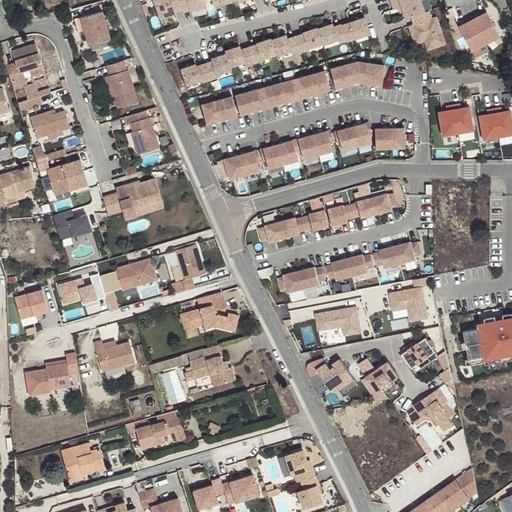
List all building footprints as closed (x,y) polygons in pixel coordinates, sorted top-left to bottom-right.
[(155,0),(161,16),(177,10),(176,8),(175,4),(181,2),(180,0),(155,0)] [(388,0),(389,0),(391,8),(396,7),(399,6),(401,11),(403,18),(408,16),(422,11),(418,0),(388,0)] [(344,34),(367,25),(362,9),(338,18),(344,33),(344,34)] [(490,9),(460,22),(475,57),(491,50),(487,43),(502,36),(490,9)] [(102,10),(81,15),(83,25),(84,24),(86,29),(81,30),(85,45),(110,38),(102,10)] [(425,49),(443,43),(434,16),(429,18),(426,10),(422,11),(408,16),(411,24),(406,25),(410,36),(419,33),(422,40),(425,49)] [(337,35),(344,33),(338,18),(338,16),(331,19),(329,16),(315,22),(320,37),(321,38),(336,32),(337,35)] [(306,42),(320,37),(315,22),(314,21),(300,26),(300,27),(292,30),(299,46),(306,44),(306,42)] [(291,49),(299,46),(292,30),(285,33),(284,29),(269,35),(274,49),(275,51),(290,45),(291,49)] [(260,55),(274,49),(269,35),(268,33),(254,39),(254,40),(247,42),(253,59),(260,56),(260,55)] [(412,43),(422,40),(419,33),(410,36),(412,43)] [(245,62),(253,59),(247,42),(239,45),(238,42),(223,47),(224,50),(229,63),(244,58),(245,62)] [(17,63),(7,66),(10,74),(13,85),(27,81),(24,71),(30,69),(32,75),(44,71),(36,45),(23,49),(22,47),(13,50),(17,63)] [(229,63),(224,50),(209,56),(210,58),(203,61),(209,77),(216,74),(216,72),(230,66),(229,63)] [(127,69),(124,59),(106,65),(109,75),(106,76),(108,83),(111,83),(115,95),(119,108),(139,101),(128,69),(127,69)] [(201,80),(209,77),(203,61),(195,64),(194,61),(180,67),(186,83),(200,77),(201,80)] [(357,61),(201,104),(206,127),(358,84),(382,90),(386,66),(357,61)] [(32,75),(35,83),(47,79),(44,71),(32,75)] [(27,81),(13,85),(14,89),(24,86),(28,85),(27,81)] [(28,99),(39,95),(35,83),(28,85),(24,86),(28,99)] [(0,88),(0,113),(10,111),(3,88),(0,88)] [(18,102),(21,110),(42,103),(39,95),(28,99),(18,102)] [(469,107),(436,113),(441,139),(479,131),(482,142),(511,137),(511,127),(509,110),(472,117),(469,107)] [(159,147),(150,116),(149,116),(146,109),(124,116),(127,123),(130,122),(133,130),(137,142),(134,143),(135,144),(138,153),(159,147)] [(52,114),(51,111),(30,117),(36,137),(47,134),(61,130),(70,127),(65,110),(56,113),(52,114)] [(332,130),(221,161),(228,183),(302,161),(305,167),(335,158),(331,146),(339,143),(342,158),(358,154),(356,148),(374,144),(375,153),(406,152),(405,130),(372,131),(369,124),(333,134),(332,130)] [(61,130),(47,134),(48,138),(63,134),(61,130)] [(126,132),(130,145),(135,144),(134,143),(137,142),(133,130),(126,132)] [(51,153),(53,158),(66,154),(65,149),(51,153)] [(47,169),(53,189),(69,185),(70,190),(88,184),(80,159),(47,169)] [(0,179),(0,180),(0,200),(6,199),(16,196),(15,192),(35,186),(29,165),(13,170),(15,174),(10,176),(9,172),(0,174),(0,179)] [(103,196),(108,212),(109,214),(123,210),(126,218),(137,215),(134,208),(162,199),(155,177),(140,182),(128,186),(127,183),(116,187),(118,192),(103,196)] [(69,185),(53,189),(55,194),(70,190),(69,185)] [(371,189),(357,192),(358,197),(372,194),(371,189)] [(394,194),(258,229),(262,248),(299,238),(297,235),(312,231),(313,235),(348,226),(347,222),(360,219),(361,222),(392,215),(391,211),(399,209),(394,194)] [(134,208),(137,215),(165,206),(162,199),(134,208)] [(89,211),(76,215),(74,208),(55,214),(62,238),(94,228),(89,211)] [(419,242),(276,278),(281,299),(320,289),(319,284),(335,279),(336,284),(370,276),(368,271),(383,267),(383,271),(417,263),(415,258),(423,257),(419,242)] [(174,291),(193,285),(191,276),(204,272),(196,243),(175,249),(179,264),(183,278),(175,280),(171,282),(174,291)] [(121,288),(157,278),(151,257),(115,266),(121,288)] [(175,280),(183,278),(179,264),(171,266),(175,280)] [(99,274),(98,271),(90,274),(92,282),(84,284),(82,276),(58,282),(63,301),(82,296),(83,300),(95,296),(94,289),(102,287),(99,274)] [(104,296),(106,300),(115,298),(108,272),(99,274),(102,287),(104,296)] [(390,289),(393,310),(409,307),(411,321),(431,317),(425,276),(415,278),(416,285),(390,289)] [(94,289),(96,298),(104,296),(102,287),(94,289)] [(50,310),(43,288),(16,297),(22,318),(36,314),(50,310)] [(201,308),(181,314),(185,330),(197,327),(205,324),(206,327),(218,324),(218,327),(235,331),(239,315),(228,313),(228,316),(218,314),(216,315),(214,310),(227,307),(223,291),(198,298),(201,308)] [(95,296),(83,300),(84,305),(97,301),(96,298),(95,296)] [(316,312),(320,330),(343,325),(346,335),(365,331),(359,302),(316,312)] [(511,320),(462,329),(470,366),(511,359),(511,320)] [(199,334),(197,327),(185,330),(187,337),(199,334)] [(428,357),(436,352),(426,337),(419,342),(411,348),(400,354),(405,362),(407,360),(411,368),(418,363),(421,368),(431,361),(428,357)] [(94,342),(102,371),(135,362),(129,342),(116,345),(104,348),(102,344),(102,340),(94,342)] [(102,344),(104,348),(116,345),(115,340),(102,344)] [(222,354),(219,344),(203,349),(205,355),(189,360),(193,370),(185,372),(187,380),(211,373),(215,385),(235,379),(231,366),(228,367),(225,368),(223,362),(220,354),(222,354)] [(48,366),(26,369),(30,393),(74,386),(72,373),(81,371),(77,350),(66,351),(67,357),(47,361),(48,366)] [(428,357),(431,361),(439,356),(436,352),(428,357)] [(181,355),(149,365),(151,373),(184,364),(181,355)] [(393,379),(398,376),(388,361),(383,364),(376,369),(374,366),(367,356),(358,362),(366,375),(365,375),(376,391),(381,387),(382,384),(389,379),(393,379)] [(327,360),(317,367),(329,385),(338,387),(342,384),(347,392),(358,384),(340,357),(333,362),(335,364),(331,367),(329,364),(327,360)] [(414,372),(421,368),(418,363),(411,368),(414,372)] [(447,383),(452,380),(449,368),(440,374),(447,383)] [(381,387),(382,389),(395,381),(393,379),(389,379),(382,384),(381,387)] [(342,394),(347,392),(342,384),(338,387),(342,394)] [(426,397),(413,405),(416,409),(408,414),(414,422),(424,416),(433,418),(438,425),(448,418),(441,406),(448,401),(439,388),(431,393),(433,396),(427,400),(426,397)] [(136,412),(142,410),(138,399),(130,401),(132,407),(134,407),(136,412)] [(133,422),(124,425),(126,434),(136,431),(141,448),(163,442),(162,434),(174,431),(177,440),(186,438),(179,415),(177,416),(175,410),(162,414),(156,415),(158,423),(135,429),(133,422)] [(423,450),(427,447),(420,435),(415,438),(423,450)] [(69,477),(83,473),(82,472),(95,468),(96,469),(105,466),(99,447),(91,450),(88,442),(61,450),(69,477)] [(294,474),(296,482),(300,481),(315,476),(312,467),(309,468),(306,461),(303,450),(285,456),(291,475),(294,474)] [(258,465),(255,457),(247,460),(249,468),(258,465)] [(84,477),(83,473),(69,477),(70,481),(84,477)] [(224,492),(226,498),(234,496),(235,502),(236,502),(259,495),(252,474),(222,484),(224,492)] [(456,511),(482,497),(477,477),(476,474),(455,487),(444,493),(435,499),(423,506),(414,511),(412,511),(456,511)] [(315,476),(300,481),(303,489),(297,491),(302,509),(322,502),(318,493),(316,486),(319,485),(316,475),(315,476)] [(222,484),(220,477),(211,480),(212,485),(193,491),(198,509),(218,503),(215,495),(224,492),(222,484)] [(442,490),(444,493),(455,487),(453,483),(442,490)] [(150,506),(152,511),(181,511),(177,498),(158,504),(153,488),(138,493),(143,508),(150,506)] [(511,511),(511,492),(503,497),(509,511),(511,511)] [(421,503),(423,506),(435,499),(433,496),(421,503)] [(106,507),(96,510),(96,511),(136,511),(135,508),(127,510),(124,502),(115,505),(116,509),(108,511),(106,507)]
